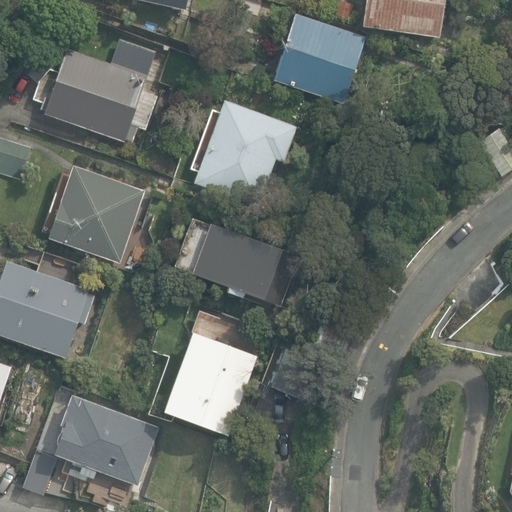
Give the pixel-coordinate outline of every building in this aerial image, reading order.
[(133,0),(185,11),(187,0),(133,0)] [(336,15),(350,19),(354,4),(341,0),(336,15)] [(363,0),(360,21),(438,32),(442,0),(363,0)] [(270,76),(341,99),(362,34),(291,11),(270,76)] [(75,32),(91,38),(96,25),(80,19),(75,32)] [(67,51),(68,50),(79,37),(64,22),(19,66),(37,85),(67,51)] [(113,65),(68,50),(67,51),(45,114),(124,141),(125,139),(133,141),(138,127),(130,125),(152,59),(119,48),(113,65)] [(293,123),(222,98),(218,109),(208,106),(188,164),(194,167),(189,181),(254,203),(271,156),(280,159),(293,123)] [(476,138),(499,171),(511,162),(511,150),(494,125),(476,138)] [(0,171),(22,179),(31,148),(0,138),(0,171)] [(119,263),(144,192),(71,166),(69,171),(62,169),(40,230),(49,233),(48,237),(119,263)] [(203,221),(188,268),(228,281),(225,292),(241,297),(243,293),(281,305),(299,251),(203,221)] [(0,331),(64,354),(76,318),(82,320),(92,292),(86,290),(87,286),(4,257),(0,268),(0,331)] [(312,346),(343,358),(355,327),(323,315),(312,346)] [(190,329),(160,410),(227,435),(257,355),(190,329)] [(269,387),(304,400),(319,361),(285,348),(269,387)] [(0,388),(9,364),(0,360),(0,388)] [(96,465),(137,480),(158,423),(71,392),(61,421),(63,422),(53,449),(82,460),(79,468),(93,473),(96,465)] [(19,487),(39,495),(54,457),(33,449),(19,487)]
